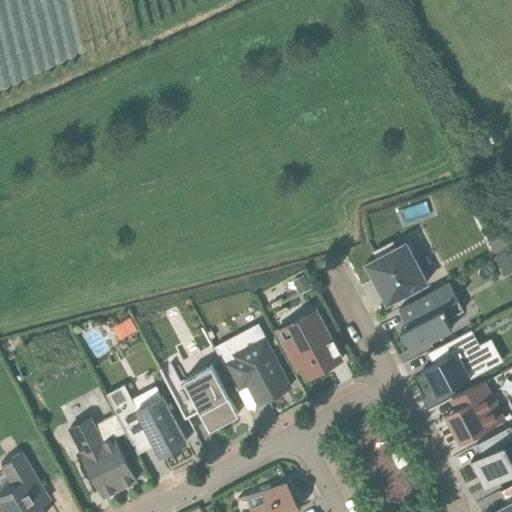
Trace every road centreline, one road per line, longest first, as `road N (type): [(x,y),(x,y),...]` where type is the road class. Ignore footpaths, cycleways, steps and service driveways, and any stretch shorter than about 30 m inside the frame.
road 1 (residential): [(148,511),(298,434)]
road 2 (residential): [(455,511),(455,498),(394,388)]
road 3 (track): [(0,108),(125,52)]
road 4 (residential): [(394,388),(338,274)]
